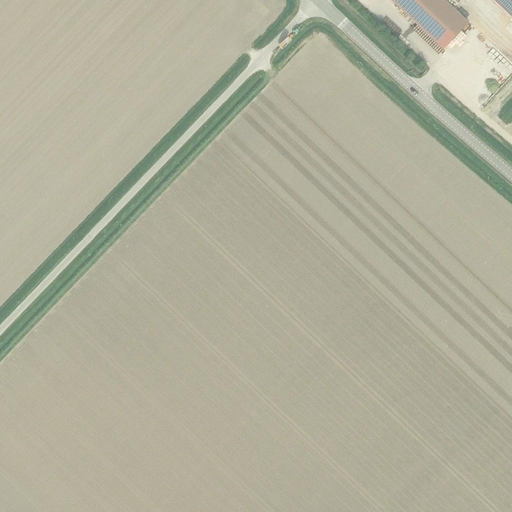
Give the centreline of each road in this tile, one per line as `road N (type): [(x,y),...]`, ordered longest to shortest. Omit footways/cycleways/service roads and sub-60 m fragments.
road 1 (unclassified): [(0,331),(317,0)]
road 2 (secondary): [(511,174),(317,0)]
